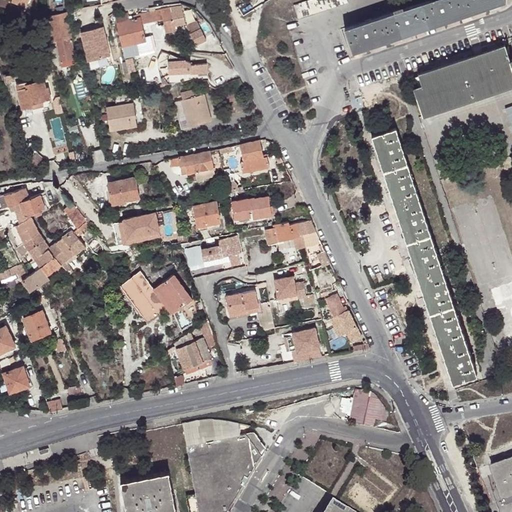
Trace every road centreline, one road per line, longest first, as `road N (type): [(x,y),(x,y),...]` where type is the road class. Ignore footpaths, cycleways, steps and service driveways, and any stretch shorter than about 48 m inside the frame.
road 1 (residential): [(385,360),(0,448)]
road 2 (residential): [(0,184),(279,128)]
road 3 (residential): [(279,128),(385,360)]
road 4 (residential): [(198,0),(251,70),(279,128)]
